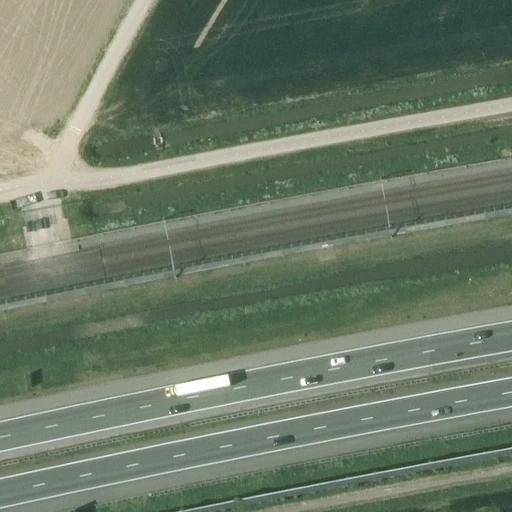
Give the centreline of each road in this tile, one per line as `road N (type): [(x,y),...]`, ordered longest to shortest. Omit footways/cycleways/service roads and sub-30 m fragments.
road 1 (motorway): [(0,496),(511,394)]
road 2 (motorway): [(511,337),(0,437)]
road 3 (unclassified): [(146,0),(48,184)]
